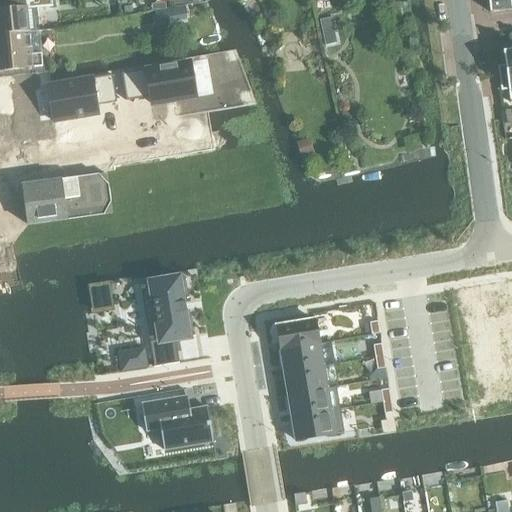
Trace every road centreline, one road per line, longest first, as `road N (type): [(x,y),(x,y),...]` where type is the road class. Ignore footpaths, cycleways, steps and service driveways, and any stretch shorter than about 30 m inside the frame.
road 1 (residential): [(491,251),(243,298),(234,311),(266,511)]
road 2 (residential): [(491,251),(473,125)]
